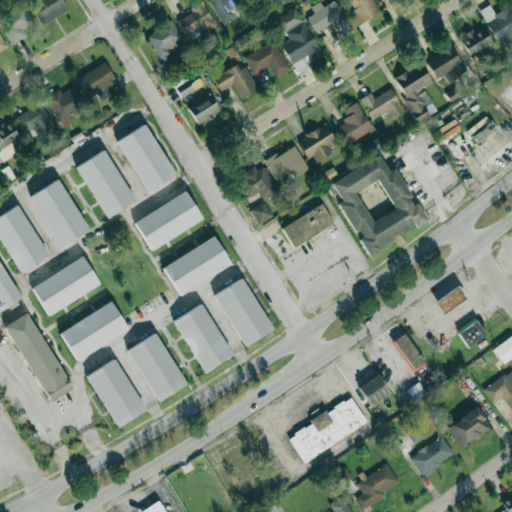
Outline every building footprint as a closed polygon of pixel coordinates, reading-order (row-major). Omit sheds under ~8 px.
[(22,29),(34,22),(20,0),(0,12),(0,23),(12,43),(26,35),(22,29)] [(67,10),(61,0),(30,0),(27,2),(40,25),(67,10)] [(205,31),(215,26),(202,0),(188,7),(191,12),(176,20),(184,35),(202,25),(205,31)] [(208,0),(222,24),(248,10),(242,0),(208,0)] [(337,36),(350,30),(337,0),(322,6),(320,1),(311,6),(314,13),(307,16),(314,32),(332,24),(337,36)] [(349,12),(355,25),(379,13),(372,0),(349,0),(354,9),(349,12)] [(511,44),(511,5),(511,4),(494,14),(488,4),(479,10),(498,43),(504,40),(508,47),(511,44)] [(302,20),(294,7),(273,20),(281,33),(302,20)] [(146,34),(162,62),(158,64),(165,77),(179,69),(171,55),(170,56),(165,48),(182,39),(171,20),(146,34)] [(319,48),(303,21),(285,32),(289,39),(280,44),(292,64),(319,48)] [(492,45),(483,25),(459,36),(468,56),(492,45)] [(0,50),(8,46),(0,32),(0,50)] [(272,39),(242,55),(253,74),(269,65),(276,77),(289,69),(272,39)] [(444,75),(446,81),(465,73),(452,45),(424,58),(434,79),(444,75)] [(88,98),(95,93),(100,101),(120,88),(103,61),(76,78),(88,98)] [(232,85),(240,99),(256,90),(240,61),(212,77),(220,91),(232,85)] [(392,78),(417,123),(432,114),(429,109),(433,107),(422,87),(431,82),(420,63),(392,78)] [(175,89),(181,98),(202,83),(197,75),(175,89)] [(45,99),(61,128),(72,122),(69,115),(85,106),(73,83),(45,99)] [(391,119),(404,111),(390,87),(373,97),(369,92),(358,99),(371,120),(386,110),(391,119)] [(219,113),(210,93),(187,103),(195,124),(219,113)] [(23,135),(34,128),(44,145),(60,136),(40,102),(13,118),(23,135)] [(372,128),(355,102),(342,110),(347,118),(334,126),(345,145),(372,128)] [(434,130),(440,140),(460,129),(454,118),(434,130)] [(476,140),(495,127),(489,119),(470,132),(476,140)] [(0,155),(3,161),(17,153),(11,142),(19,138),(10,121),(0,126),(0,155)] [(329,147),(336,143),(324,123),(297,139),(311,164),(332,152),(329,147)] [(116,141),(148,192),(175,176),(143,124),(116,141)] [(364,153),(380,146),(377,138),(361,145),(364,153)] [(293,178),(308,168),(293,143),(264,161),(275,179),(288,170),(293,178)] [(75,167),(107,218),(134,201),(102,150),(75,167)] [(330,181),(341,200),(338,202),(358,238),(368,256),(380,249),(377,244),(415,223),(416,226),(426,220),(416,202),(413,203),(394,167),(388,171),(378,155),(330,181)] [(262,199),(277,191),(260,163),(236,177),(248,197),(257,191),(262,199)] [(29,196),(61,247),(88,230),(56,179),(29,196)] [(132,222),(150,250),(201,218),(184,190),(132,222)] [(272,215),(263,201),(249,208),(258,223),(272,215)] [(280,226),(292,247),(333,224),(321,203),(280,226)] [(0,215),(0,240),(20,273),(47,256),(16,205),(0,215)] [(160,267),(178,296),(229,264),(212,235),(160,267)] [(31,287),(48,316),(100,284),(82,255),(31,287)] [(0,325),(2,324),(0,320),(0,309),(20,297),(0,265),(0,325)] [(214,295),(246,347),(273,330),(241,279),(214,295)] [(441,313),(465,298),(457,285),(433,300),(441,313)] [(58,333),(76,361),(128,329),(110,301),(58,333)] [(172,321),(204,372),(231,356),(199,304),(172,321)] [(4,328),(49,401),(71,387),(25,314),(4,328)] [(467,347),(485,335),(473,317),(455,330),(467,347)] [(423,362),(405,332),(392,340),(410,370),(423,362)] [(128,350),(159,401),(186,385),(155,334),(128,350)] [(511,355),(511,337),(510,335),(492,349),(502,363),(511,355)] [(87,376),(119,427),(146,410),(114,359),(87,376)] [(511,370),(511,369),(482,389),(491,403),(502,396),(511,411),(511,370)] [(370,406),(389,393),(376,373),(357,386),(370,406)] [(366,423),(351,397),(286,435),(302,461),(366,423)] [(459,448),(491,427),(477,406),(445,427),(459,448)] [(424,435),(418,427),(407,435),(414,444),(424,435)] [(453,453),(440,435),(408,456),(421,475),(453,453)] [(399,483),(386,463),(363,478),(356,483),(363,493),(355,499),(361,508),(399,483)] [(511,511),(511,491),(500,500),(509,511),(511,511)] [(351,511),(341,495),(328,503),(333,511),(351,511)] [(139,511),(165,511),(158,499),(138,510),(139,511)] [(275,511),(281,509),(278,502),(269,506),(271,511),(275,511)]
